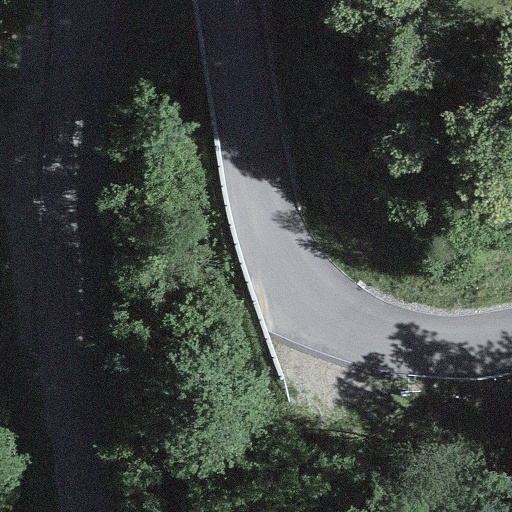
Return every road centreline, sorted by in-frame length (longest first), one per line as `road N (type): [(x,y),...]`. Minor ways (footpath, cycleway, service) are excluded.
road 1 (tertiary): [(511,340),(408,344),(345,322),(305,286),(262,203),(226,0)]
road 2 (tertiary): [(83,0),(69,382),(88,511)]
